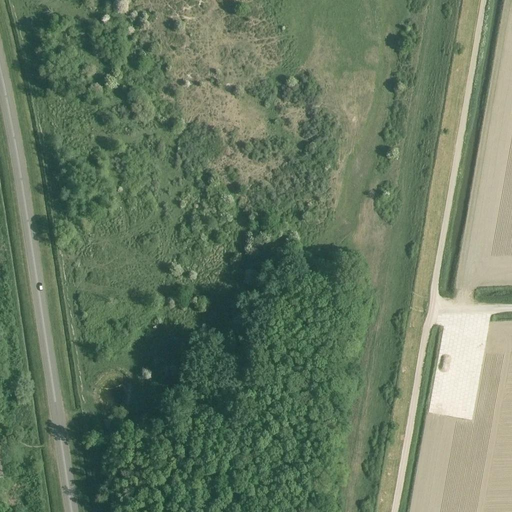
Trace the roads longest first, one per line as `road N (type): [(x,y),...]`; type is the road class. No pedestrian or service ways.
road 1 (tertiary): [(72,511),(0,78)]
road 2 (unclassified): [(430,308),(482,0)]
road 3 (unclassified): [(395,511),(430,308)]
